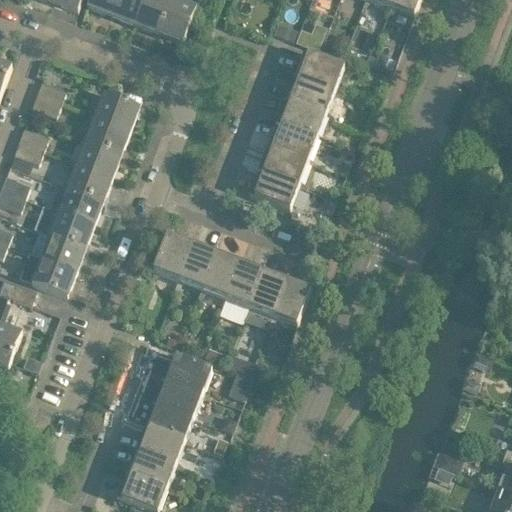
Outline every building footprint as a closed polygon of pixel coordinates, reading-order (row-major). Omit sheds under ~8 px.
[(79,14),(84,0),(55,0),(54,5),(79,14)] [(91,0),(88,9),(112,19),(119,0),(91,0)] [(136,28),(146,0),(119,0),(112,19),(136,28)] [(159,36),(173,1),(170,0),(146,0),(136,28),(159,36)] [(390,12),(394,0),(367,0),(367,2),(390,12)] [(394,0),(391,12),(415,21),(422,0),(394,0)] [(184,46),(198,10),(173,1),(159,36),(184,46)] [(290,30),(286,41),(296,45),(301,34),(290,30)] [(380,42),(376,53),(394,60),(399,49),(380,42)] [(345,53),(333,48),(330,55),(342,60),(345,53)] [(345,71),(304,56),(295,79),(336,95),(345,71)] [(379,56),(374,69),(394,77),(399,63),(379,56)] [(0,102),(13,69),(0,64),(0,102)] [(336,95),(295,79),(286,103),(327,119),(336,95)] [(67,95),(42,86),(38,99),(62,109),(67,95)] [(141,110),(105,97),(95,121),(131,135),(141,110)] [(33,112),(57,121),(62,109),(38,99),(33,112)] [(327,119),(286,103),(277,127),(318,142),(327,119)] [(131,135),(95,121),(87,145),(122,158),(131,135)] [(318,142),(277,127),(268,151),(309,166),(318,142)] [(441,146),(448,129),(443,127),(436,144),(441,146)] [(49,143),(25,134),(20,147),(44,157),(49,143)] [(122,158),(87,145),(77,169),(113,183),(122,158)] [(15,159),(39,169),(44,157),(20,147),(15,159)] [(309,166),(268,151),(260,174),(300,190),(309,166)] [(113,183),(77,169),(69,191),(105,205),(113,183)] [(250,199),(291,214),(300,190),(260,174),(250,199)] [(31,190),(7,181),(2,194),(26,204),(31,190)] [(105,205),(69,191),(59,188),(50,213),(59,216),(95,230),(105,205)] [(0,198),(0,207),(21,216),(26,204),(2,194),(0,198)] [(95,230),(59,216),(51,239),(87,252),(95,230)] [(13,237),(0,231),(0,247),(8,250),(13,237)] [(170,234),(154,275),(179,285),(194,243),(170,234)] [(87,252),(51,239),(40,235),(31,259),(42,263),(77,276),(87,252)] [(194,243),(179,285),(203,294),(218,252),(194,243)] [(0,261),(4,263),(8,250),(0,247),(0,261)] [(218,252),(203,294),(226,303),(242,261),(218,252)] [(77,276),(42,263),(31,259),(22,283),(68,300),(77,276)] [(242,261),(226,303),(250,312),(265,270),(242,261)] [(265,270),(250,312),(273,320),(289,279),(265,270)] [(297,330),(313,288),(289,279),(273,320),(297,330)] [(5,284),(0,295),(0,296),(8,300),(13,287),(5,284)] [(33,310),(38,296),(13,287),(8,300),(33,310)] [(0,367),(9,371),(23,336),(0,326),(0,367)] [(169,339),(166,348),(179,353),(183,344),(169,339)] [(251,363),(256,351),(233,343),(228,354),(251,363)] [(220,355),(217,364),(225,367),(228,358),(220,355)] [(232,357),(227,369),(239,373),(243,361),(232,357)] [(213,374),(172,359),(163,384),(203,399),(213,374)] [(43,365),(29,360),(24,371),(39,376),(43,365)] [(259,364),(253,379),(270,385),(276,370),(259,364)] [(482,386),(467,380),(462,391),(478,398),(482,386)] [(154,407),(194,423),(203,399),(163,384),(154,407)] [(145,431),(185,446),(194,423),(154,407),(145,431)] [(225,419),(220,432),(233,436),(238,424),(225,419)] [(136,455),(176,470),(185,446),(145,431),(136,455)] [(229,443),(219,440),(213,455),(223,459),(229,443)] [(503,466),(509,468),(500,493),(511,497),(511,455),(507,454),(503,466)] [(127,478),(167,494),(176,470),(136,455),(127,478)] [(444,456),(439,469),(459,477),(464,464),(444,456)] [(118,502),(144,511),(159,511),(167,494),(127,478),(118,502)] [(511,511),(511,497),(500,493),(492,511),(511,511)]
